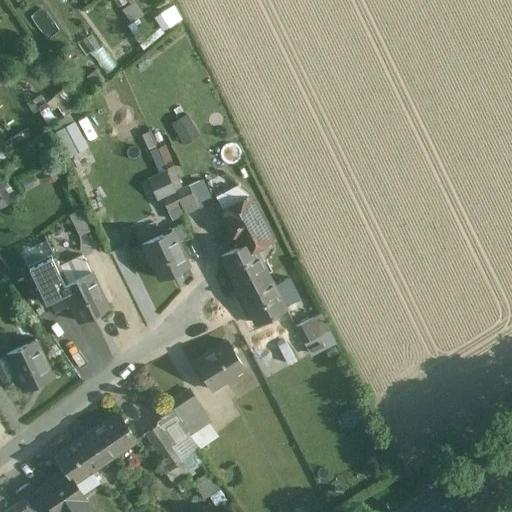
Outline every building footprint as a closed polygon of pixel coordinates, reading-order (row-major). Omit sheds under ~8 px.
[(189,117),(172,126),(183,146),(200,137),(189,117)] [(75,123),(55,133),(68,160),(88,150),(75,123)] [(174,170),(153,179),(167,210),(180,204),(184,213),(198,207),(189,187),(182,189),(174,170)] [(2,176),(0,177),(0,210),(1,211),(17,202),(2,176)] [(249,198),(224,210),(241,245),(250,241),(254,248),(270,240),(249,198)] [(81,212),(70,217),(79,236),(90,232),(81,212)] [(171,231),(129,250),(138,269),(151,263),(158,278),(187,266),(171,231)] [(46,238),(21,248),(27,263),(52,254),(46,238)] [(241,245),(221,255),(239,289),(267,275),(254,248),(250,241),(241,245)] [(83,253),(52,268),(67,298),(78,320),(108,306),(83,253)] [(47,308),(67,298),(52,268),(47,257),(27,266),(47,308)] [(273,285),(267,275),(239,289),(255,322),(300,300),(289,277),(273,285)] [(320,314),(295,326),(303,343),(328,331),(320,314)] [(52,374),(35,340),(5,354),(22,388),(52,374)] [(227,341),(194,360),(211,388),(244,369),(227,341)] [(164,422),(144,434),(176,485),(195,473),(193,469),(203,463),(195,449),(198,447),(189,432),(207,421),(188,390),(156,410),(164,422)] [(117,413),(86,433),(104,459),(134,439),(117,413)] [(86,433),(54,454),(65,471),(72,480),(104,459),(86,433)] [(65,471),(39,488),(55,511),(84,511),(90,509),(72,480),(65,471)] [(209,473),(197,482),(210,498),(222,489),(209,473)] [(3,511),(46,511),(28,483),(16,490),(22,499),(3,511)]
